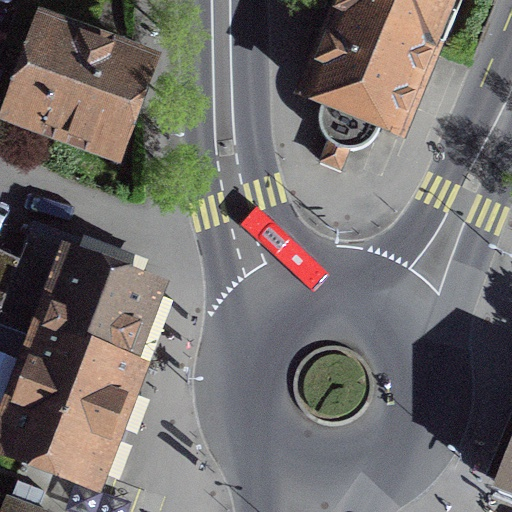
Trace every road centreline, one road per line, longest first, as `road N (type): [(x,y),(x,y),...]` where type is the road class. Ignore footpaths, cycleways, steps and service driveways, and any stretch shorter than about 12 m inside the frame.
road 1 (secondary): [(221,0),(228,175),(240,223),(283,315)]
road 2 (secondary): [(511,85),(398,336)]
road 3 (secondary): [(283,315),(255,346),(246,400),(273,449),(323,470)]
road 4 (secondary): [(323,470),(352,468),(399,434),(414,379),(398,336)]
road 5 (secondary): [(398,336),(352,305),(323,302),(283,315)]
